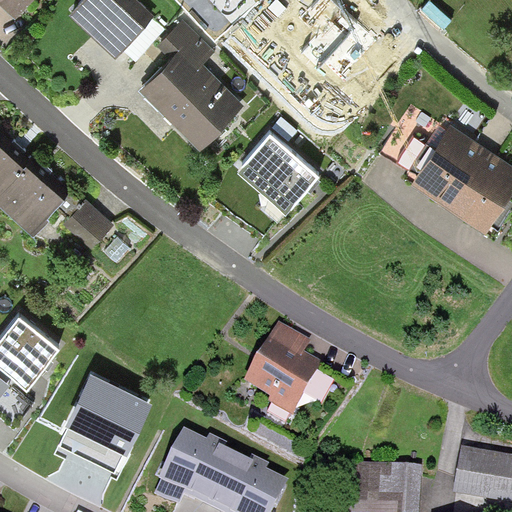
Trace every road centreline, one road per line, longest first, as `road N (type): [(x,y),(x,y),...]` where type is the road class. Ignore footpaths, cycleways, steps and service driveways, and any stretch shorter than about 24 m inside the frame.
road 1 (residential): [(0,74),(88,158),(216,256),(350,343),(445,386)]
road 2 (residential): [(394,0),(511,106)]
